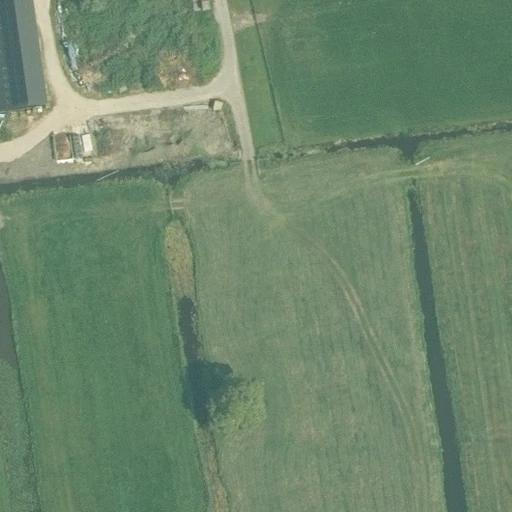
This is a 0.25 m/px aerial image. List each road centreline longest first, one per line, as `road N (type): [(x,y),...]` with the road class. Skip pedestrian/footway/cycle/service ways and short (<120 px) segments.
road 1 (track): [(249,162),(261,200),(286,204),(333,199),(386,175),(447,170)]
road 2 (track): [(261,200),(139,214),(103,238)]
